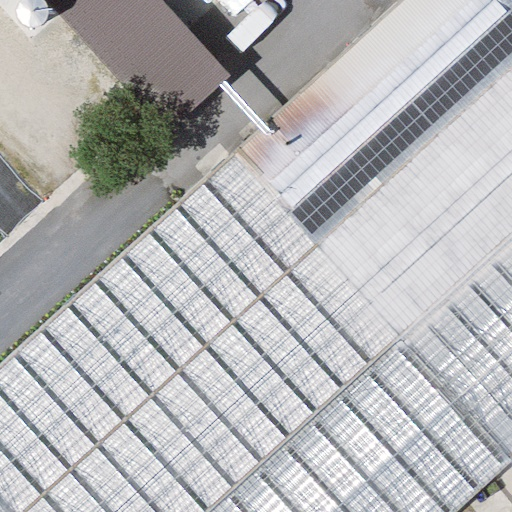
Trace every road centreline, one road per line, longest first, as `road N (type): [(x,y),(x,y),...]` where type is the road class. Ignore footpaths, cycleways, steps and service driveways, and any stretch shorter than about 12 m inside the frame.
road 1 (track): [(343,0),(0,309)]
road 2 (unknown): [(0,107),(101,217)]
